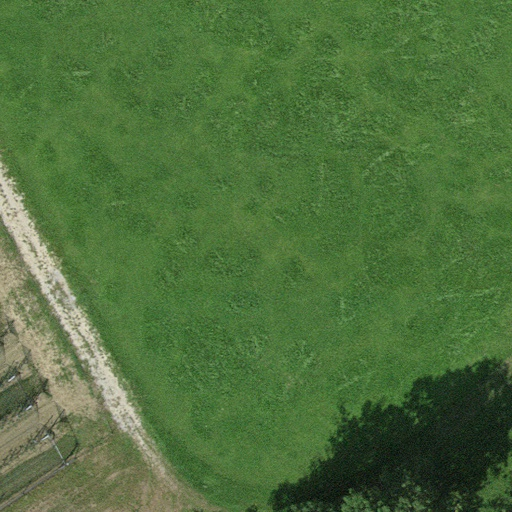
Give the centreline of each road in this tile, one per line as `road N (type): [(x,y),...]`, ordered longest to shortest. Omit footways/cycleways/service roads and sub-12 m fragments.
road 1 (track): [(0,186),(115,398),(197,511)]
road 2 (track): [(313,511),(511,373)]
